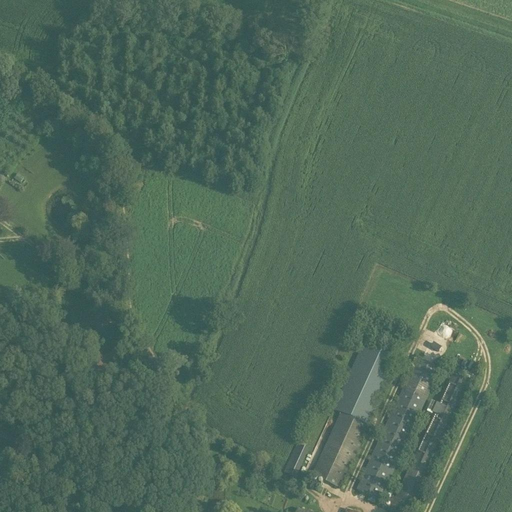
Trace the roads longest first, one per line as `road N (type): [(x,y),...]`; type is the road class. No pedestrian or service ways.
road 1 (track): [(184,511),(192,451),(173,399),(125,316),(111,169),(74,124),(0,84)]
road 2 (track): [(0,430),(137,511)]
